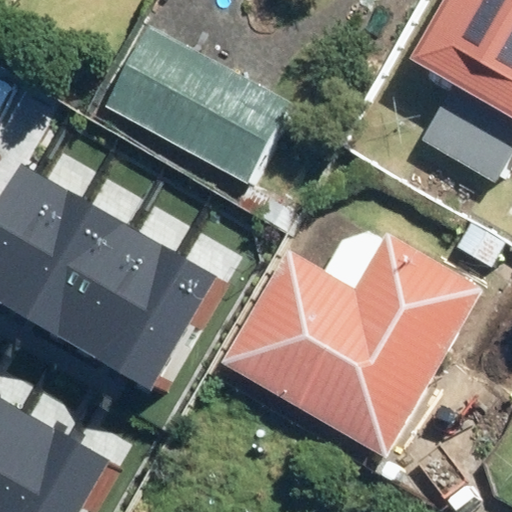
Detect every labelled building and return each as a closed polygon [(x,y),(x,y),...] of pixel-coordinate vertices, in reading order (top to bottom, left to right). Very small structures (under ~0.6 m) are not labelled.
[(511,0),(476,0),(441,60),(472,78),(436,140),(511,184),(511,182),(511,0)] [(309,105),(163,26),(119,106),(265,185),(309,105)] [(338,171),(297,144),(255,208),(296,235),(338,171)] [(35,173),(0,233),(0,302),(174,403),(239,291),(35,173)] [(305,250),(238,364),(403,459),(502,290),(404,233),(400,240),(384,231),(357,240),(338,270),(305,250)] [(0,395),(0,511),(98,511),(124,467),(0,395)]
